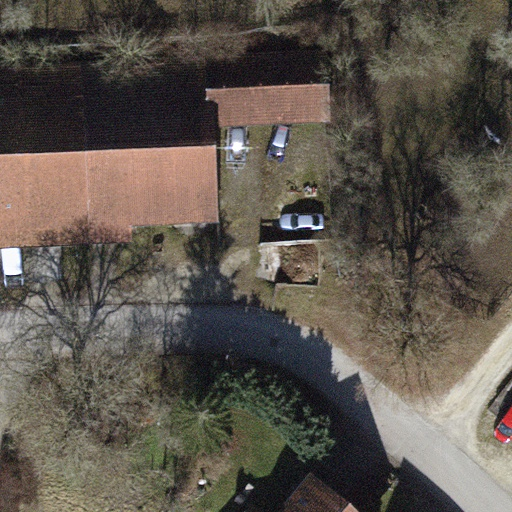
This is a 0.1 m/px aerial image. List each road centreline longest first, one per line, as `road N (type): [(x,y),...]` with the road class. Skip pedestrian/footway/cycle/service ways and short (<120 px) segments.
road 1 (residential): [(0,333),(206,326),(293,345),(490,511)]
road 2 (track): [(511,337),(428,461)]
